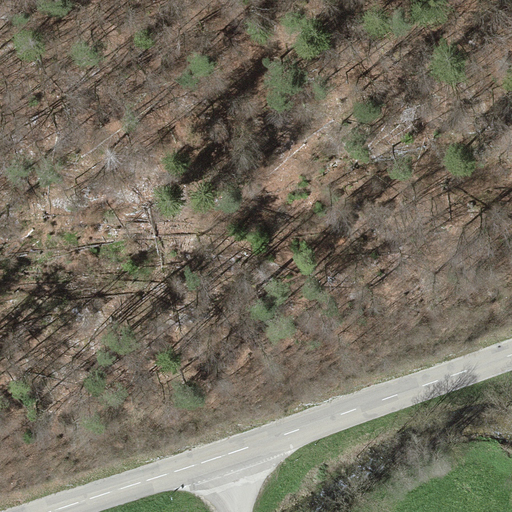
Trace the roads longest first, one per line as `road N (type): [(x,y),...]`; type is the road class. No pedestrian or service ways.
road 1 (tertiary): [(228,452),(511,357)]
road 2 (tertiary): [(51,511),(228,452)]
